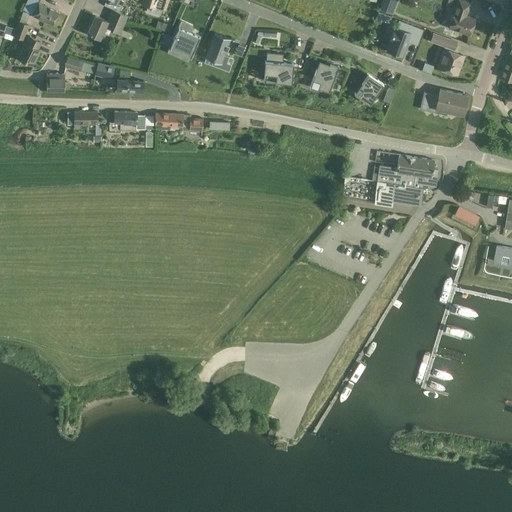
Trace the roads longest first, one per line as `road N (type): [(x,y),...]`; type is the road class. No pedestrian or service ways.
road 1 (unclassified): [(465,154),(232,111),(0,98)]
road 2 (residential): [(482,86),(451,86),(233,0)]
road 3 (residential): [(0,72),(41,75),(81,0)]
